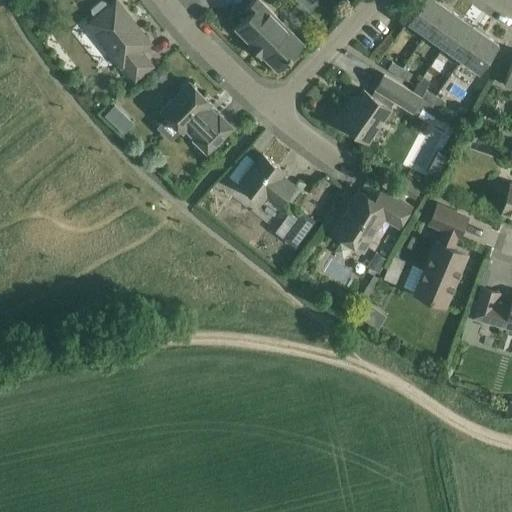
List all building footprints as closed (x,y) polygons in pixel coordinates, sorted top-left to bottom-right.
[(123,67),(134,81),(153,66),(141,51),(151,43),(116,0),(114,0),(108,5),(105,2),(100,0),(91,8),(91,13),(94,16),(86,23),(122,68),(123,67)] [(285,18),(282,22),(259,0),(254,0),(244,10),(249,14),(235,28),(250,44),(248,45),(260,57),(262,56),(277,71),(304,44),(291,31),(294,27),(285,18)] [(422,0),(407,21),(425,34),(446,5),(442,2),(441,4),(435,0),(422,0)] [(425,34),(443,46),(462,19),(449,9),(450,7),(446,5),(425,34)] [(461,59),(481,30),(477,27),(476,29),(462,19),(443,46),(461,59)] [(485,32),(481,30),(461,59),(479,72),(498,44),(484,34),(485,32)] [(388,69),(398,75),(402,68),(391,62),(388,69)] [(163,69),(158,68),(154,72),(153,77),(157,82),(162,83),(167,78),(167,73),(163,69)] [(408,81),(412,75),(402,68),(398,75),(408,81)] [(413,91),(384,74),(374,90),(412,113),(421,96),(413,91)] [(419,80),(413,91),(421,96),(426,89),(430,83),(421,77),(420,79),(419,80)] [(189,82),(161,111),(182,131),(185,129),(195,138),(194,140),(207,153),(232,127),(219,114),(217,116),(207,106),(210,103),(189,82)] [(426,89),(421,96),(431,103),(436,95),(426,89)] [(337,120),(366,141),(389,108),(363,90),(351,108),(347,105),(337,120)] [(446,102),(436,95),(431,103),(441,109),(446,102)] [(114,104),(104,115),(112,122),(121,111),(114,104)] [(507,139),(510,131),(499,127),(496,135),(507,139)] [(276,172),(279,167),(262,154),(239,184),(255,196),(261,201),(265,196),(279,206),(295,186),(276,172)] [(400,188),(415,197),(421,188),(406,179),(400,188)] [(511,184),(510,184),(502,211),(511,214),(511,184)] [(358,189),(332,232),(362,251),(383,217),(398,227),(411,206),(381,187),(381,188),(385,191),(378,202),(358,189)] [(444,305),(454,281),(452,280),(455,273),(457,274),(466,254),(450,247),(456,234),(459,236),(467,217),(437,205),(429,223),(444,229),(439,242),(437,241),(415,293),(444,305)] [(303,212),(298,219),(299,224),(307,230),(314,221),(303,212)] [(376,252),(368,265),(379,272),(387,259),(376,252)] [(390,261),(383,278),(395,283),(402,266),(390,261)] [(499,291),(482,286),(473,317),(511,328),(511,297),(509,309),(495,305),(499,291)] [(466,320),(461,337),(465,338),(466,334),(476,337),(479,324),(466,320)]
